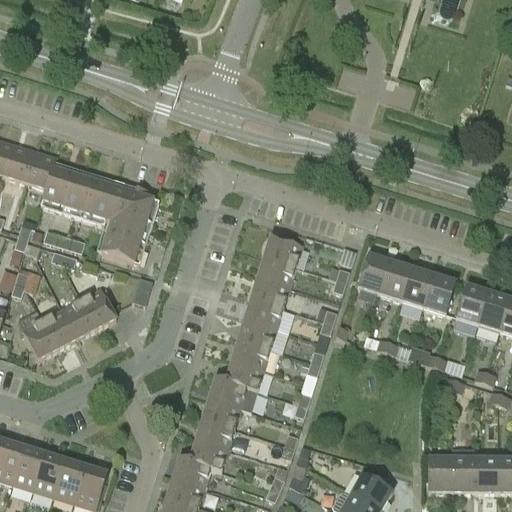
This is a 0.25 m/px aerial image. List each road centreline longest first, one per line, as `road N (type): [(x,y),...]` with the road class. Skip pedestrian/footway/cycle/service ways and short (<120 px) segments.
road 1 (tertiary): [(511,200),(212,111)]
road 2 (residential): [(511,267),(220,175)]
road 3 (residential): [(220,175),(170,336),(122,383)]
road 4 (residential): [(0,109),(220,175)]
road 5 (tertiary): [(212,111),(0,45)]
road 6 (residential): [(136,511),(149,467),(122,383)]
road 7 (residential): [(122,383),(52,414),(0,404)]
